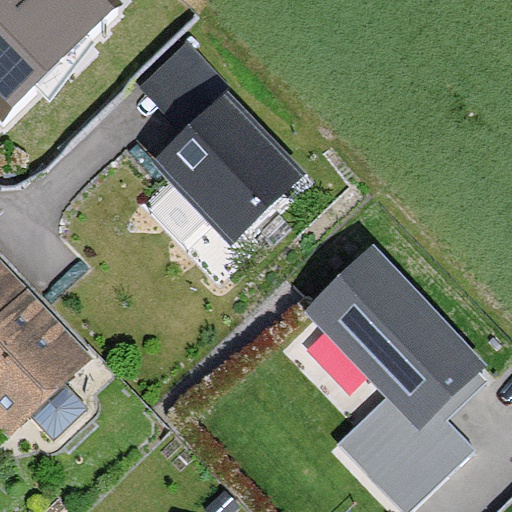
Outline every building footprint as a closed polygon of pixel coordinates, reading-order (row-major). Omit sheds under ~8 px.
[(108,0),(0,0),(0,131),(122,14),(108,0)] [(226,101),(156,170),(233,248),(303,180),(226,101)] [(373,246),(303,311),(385,398),(336,444),(399,511),(409,511),(474,451),(445,421),(495,375),(373,246)] [(0,318),(26,294),(0,267),(0,318)] [(0,431),(9,440),(91,360),(26,294),(0,318),(0,431)]
